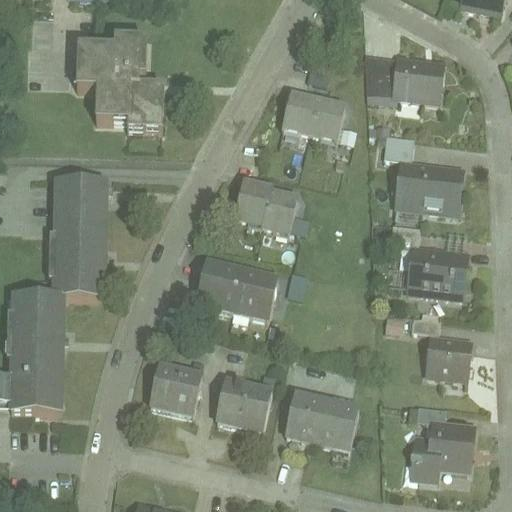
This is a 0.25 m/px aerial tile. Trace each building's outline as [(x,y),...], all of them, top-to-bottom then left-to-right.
[(166,0),(61,0),(61,9),(166,13),(166,0)] [(456,0),(452,20),(497,29),(502,0),(456,0)] [(155,144),(156,99),(131,98),(131,92),(138,92),(139,53),(106,53),(106,62),(67,61),(66,101),(88,102),(87,135),(119,136),(118,143),(155,144)] [(439,71),(391,66),(391,70),(387,108),(387,111),(435,116),(439,71)] [(361,106),(387,108),(391,70),(361,67),(360,77),(361,106)] [(338,115),(284,103),(275,142),(329,155),(338,115)] [(381,138),(373,138),(372,149),(381,150),(381,138)] [(394,173),(406,174),(408,151),(382,148),(379,171),(394,173)] [(454,230),(460,180),(406,174),(394,173),(388,223),(454,230)] [(291,206),(268,201),(269,196),(237,188),(226,233),(258,241),(257,244),(281,250),(291,206)] [(98,308),(102,195),(46,193),(42,306),(59,307),(98,308)] [(406,259),(414,260),(416,241),(387,237),(384,256),(406,259)] [(459,312),(464,265),(414,260),(406,259),(401,305),(459,312)] [(186,319),(261,336),(272,288),(197,272),(186,319)] [(288,301),(305,302),(307,279),(290,278),(288,301)] [(59,307),(42,306),(6,305),(4,386),(3,413),(2,422),(55,423),(59,307)] [(417,319),(416,330),(433,332),(434,321),(417,319)] [(397,343),(399,328),(382,326),(380,341),(397,343)] [(424,345),(431,346),(433,332),(416,330),(405,329),(403,343),(424,345)] [(462,392),(467,350),(431,346),(424,345),(419,388),(462,392)] [(186,429),(196,385),(149,374),(139,418),(186,429)] [(256,445),(267,398),(218,387),(208,434),(256,445)] [(355,418),(288,403),(277,450),(344,465),(355,418)] [(427,430),(438,431),(440,420),(405,416),(403,428),(427,430)] [(465,483),(470,434),(438,431),(427,430),(425,446),(410,445),(406,490),(431,492),(432,479),(465,483)]
